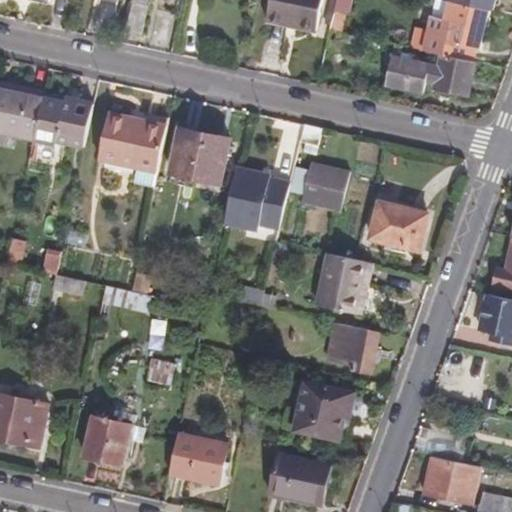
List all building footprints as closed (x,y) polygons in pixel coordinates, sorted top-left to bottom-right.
[(293,26),(291,31),(301,33),(306,34),(313,0),(262,0),(258,18),(293,26)] [(346,15),(349,0),(330,0),(324,30),(333,32),(338,13),(346,15)] [(477,11),(485,12),(487,0),(446,0),(446,4),(477,11)] [(399,49),(435,57),(459,63),(462,52),(468,53),(473,30),(477,11),(446,4),(438,2),(434,19),(441,21),(438,36),(416,31),(404,28),(399,49)] [(139,8),(138,8),(123,5),(118,31),(127,33),(133,34),(139,8)] [(419,16),(416,31),(438,36),(441,21),(434,19),(419,16)] [(257,24),(291,31),(293,26),(258,18),(257,24)] [(464,79),(467,64),(459,63),(435,57),(432,69),(384,59),(378,85),(417,94),(420,78),(429,81),(426,92),(459,100),(464,79)] [(9,87),(0,84),(0,136),(23,141),(32,98),(34,92),(9,87)] [(54,102),(32,98),(23,141),(23,142),(46,147),(47,144),(75,150),(84,104),(62,99),(61,104),(54,102)] [(148,172),(158,126),(133,121),(103,114),(93,159),(148,172)] [(289,125),(283,124),(278,144),(292,147),(297,127),(289,125)] [(315,131),(297,127),(292,147),(310,151),(315,131)] [(176,175),(185,133),(174,131),(165,173),(176,175)] [(205,137),(185,133),(176,175),(185,177),(215,184),(224,141),(205,137)] [(294,202),(333,211),(342,174),(303,164),(302,170),(295,195),(294,202)] [(253,223),(272,227),(282,182),(261,177),(262,174),(231,167),(219,223),(252,230),(253,223)] [(295,195),(302,170),(288,167),(282,192),(295,195)] [(174,186),(176,175),(165,173),(163,183),(174,186)] [(185,177),(176,175),(174,186),(183,188),(185,177)] [(367,240),(413,251),(418,231),(422,215),(375,205),(367,240)] [(6,242),(1,267),(12,269),(17,244),(6,242)] [(51,278),(56,256),(43,253),(38,275),(49,277),(51,278)] [(365,263),(317,253),(305,305),(353,316),(365,263)] [(511,253),(507,273),(499,271),(495,286),(511,289),(511,253)] [(365,263),(353,316),(359,317),(365,292),(371,264),(365,263)] [(78,284),(51,278),(49,277),(46,290),(75,297),(78,284)] [(139,299),(143,280),(130,277),(126,296),(139,299)] [(240,288),(237,302),(256,306),(258,292),(240,288)] [(139,299),(126,296),(99,290),(96,303),(139,312),(142,300),(139,299)] [(511,325),(511,302),(481,296),(478,311),(474,331),(492,335),(491,342),(508,345),(511,325)] [(373,337),(327,326),(318,362),(346,369),(344,375),(363,379),(368,357),(373,337)] [(139,383),(168,389),(172,371),(144,364),(139,383)] [(498,406),(511,408),(511,388),(502,386),(500,396),(498,406)] [(344,408),(347,398),(297,387),(286,435),(331,446),(337,423),(341,424),(344,408)] [(0,443),(11,446),(20,404),(0,399),(0,443)] [(20,404),(11,446),(21,448),(31,406),(20,404)] [(116,469),(125,425),(89,417),(79,461),(99,466),(116,469)] [(510,423),(498,420),(496,428),(508,431),(510,423)] [(171,438),(162,477),(181,481),(212,488),(221,449),(171,438)] [(262,495),(313,506),(319,482),(322,468),(271,456),(262,495)] [(473,470),(427,459),(422,479),(418,496),(465,507),(473,470)] [(474,495),(470,511),(502,511),(504,502),(474,495)]
